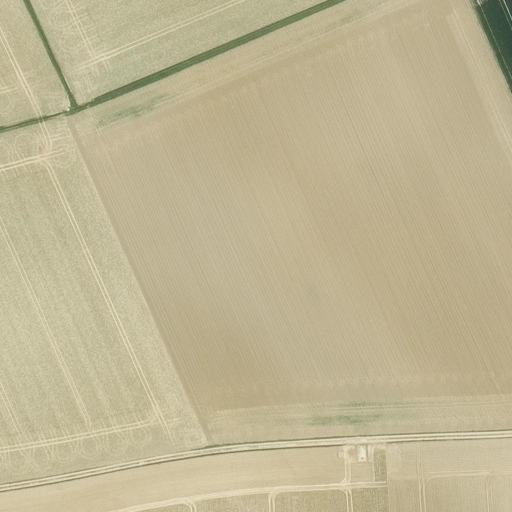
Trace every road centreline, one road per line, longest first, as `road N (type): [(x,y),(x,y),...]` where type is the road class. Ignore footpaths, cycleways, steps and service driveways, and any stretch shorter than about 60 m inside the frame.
road 1 (track): [(0,487),(209,451),(511,435)]
road 2 (track): [(0,132),(75,112),(337,0)]
road 3 (track): [(77,111),(28,0)]
